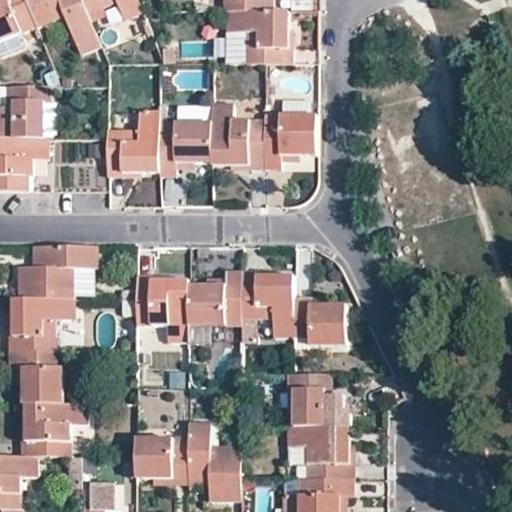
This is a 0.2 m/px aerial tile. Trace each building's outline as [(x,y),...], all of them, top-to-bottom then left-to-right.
[(38,29),(26,0),(0,0),(0,43),(24,34),(38,29)] [(83,0),(26,0),(38,29),(65,18),(75,40),(96,31),(89,15),(85,4),(83,0)] [(139,0),(83,0),(85,4),(94,0),(116,0),(118,4),(125,22),(145,14),(144,13),(139,0)] [(116,0),(94,0),(85,4),(89,15),(118,4),(116,0)] [(224,0),(224,13),(227,13),(269,13),(269,0),(224,0)] [(290,31),(290,13),(275,13),(269,13),(227,13),(228,32),(246,33),(259,33),(259,65),(265,65),(289,65),(290,31)] [(259,33),(246,33),(246,65),(259,65),(259,33)] [(0,57),(28,46),(24,34),(0,43),(0,57)] [(0,139),(46,140),(47,88),(14,87),(14,107),(8,107),(0,107),(0,139)] [(312,101),(282,100),(282,116),(311,116),(312,101)] [(266,171),(265,120),(234,120),(234,104),(213,103),(213,123),(213,164),(213,167),(250,166),(250,171),(266,171)] [(161,122),(161,111),(141,111),(140,130),(140,143),(108,142),(108,173),(143,173),(161,173),(161,122)] [(317,156),(317,116),(311,116),(282,116),(265,115),(265,120),(266,171),(281,171),(281,163),(282,156),(302,156),(317,156)] [(213,164),(213,123),(161,122),(161,173),(161,177),(178,178),(177,170),(177,164),(196,164),(213,164)] [(140,143),(140,130),(108,130),(108,140),(108,142),(140,143)] [(51,161),(52,140),(46,140),(0,139),(0,192),(19,192),(19,160),(31,160),(51,161)] [(19,192),(31,192),(31,160),(19,160),(19,192)] [(99,269),(99,248),(33,249),(33,269),(75,269),(95,269),(99,269)] [(75,295),(75,269),(33,269),(18,269),(18,299),(75,299),(75,295)] [(95,295),(95,269),(75,269),(75,295),(95,295)] [(243,320),(243,277),(243,272),(226,272),(227,279),(227,286),(207,286),(191,285),(191,327),(243,326),(243,320)] [(296,298),(296,276),(276,276),(243,277),(243,320),(260,321),(274,321),(274,337),(296,338),(296,298)] [(191,285),(191,281),(173,281),(138,281),(138,300),(138,327),(170,327),(170,343),(190,344),(191,327),(191,285)] [(311,299),(296,298),(296,338),(311,339),(311,347),(348,347),(347,306),(331,306),(312,306),(311,299)] [(75,320),(75,299),(18,299),(14,299),(14,319),(13,353),(44,353),(45,320),(57,320),(75,320)] [(57,353),(57,320),(45,320),(44,353),(57,353)] [(274,321),(260,321),(260,337),(274,337),(274,321)] [(218,349),(238,348),(237,327),(217,328),(218,349)] [(13,353),(8,353),(8,368),(16,368),(24,369),(23,387),(23,405),(26,405),(64,405),(64,353),(57,353),(44,353),(13,353)] [(296,376),(287,376),(287,427),(295,427),(296,376)] [(325,376),(296,376),(295,427),(344,427),(344,396),(334,396),(326,397),(325,376)] [(334,376),(325,376),(326,397),(334,396),(334,376)] [(89,406),(64,405),(26,405),(26,423),(26,458),(39,457),(72,457),(71,427),(88,426),(89,406)] [(212,424),(191,423),(191,447),(191,479),(191,486),(191,488),(210,489),(210,503),(242,504),(242,480),(242,447),(212,446),(212,424)] [(352,447),(351,427),(344,427),(295,427),(287,427),(287,447),(308,447),(318,447),(319,480),(351,481),(352,447)] [(173,438),(137,438),(137,457),(136,478),(154,478),(191,479),(191,447),(174,447),(173,438)] [(307,480),(319,480),(318,447),(308,447),(307,480)] [(38,478),(39,457),(26,458),(21,458),(0,457),(0,508),(22,508),(22,477),(38,478)] [(191,486),(191,479),(154,478),(154,486),(191,486)] [(355,481),(351,481),(319,480),(307,480),(300,480),(300,496),(283,496),(282,511),(340,511),(341,495),(349,496),(355,496),(355,481)] [(125,482),(92,482),(92,509),(105,509),(125,509),(125,482)] [(341,495),(340,511),(347,511),(349,496),(341,495)]
